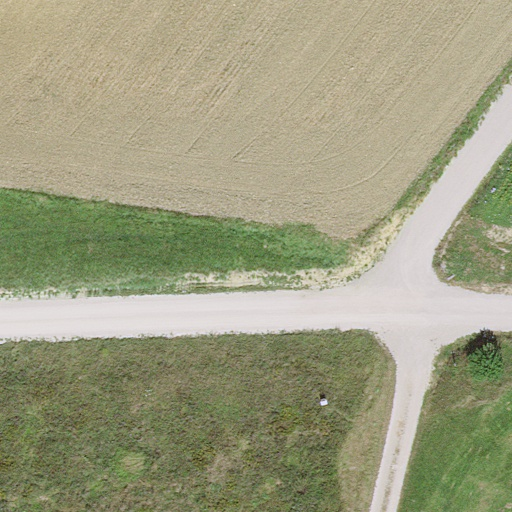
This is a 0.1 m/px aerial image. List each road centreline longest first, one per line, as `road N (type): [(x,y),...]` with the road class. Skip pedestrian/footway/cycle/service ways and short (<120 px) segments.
road 1 (track): [(511,315),(394,308),(0,323)]
road 2 (track): [(373,511),(402,367),(394,308),(511,78)]
